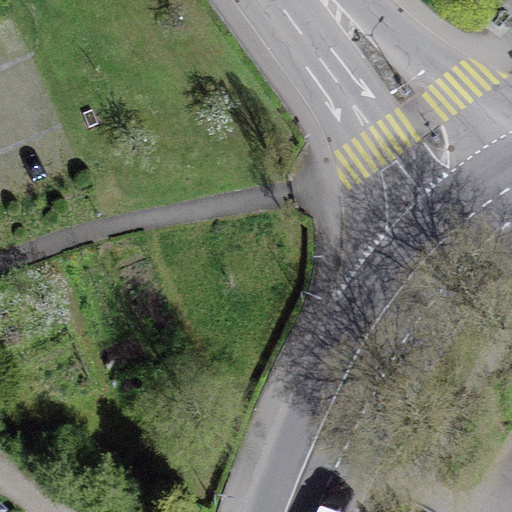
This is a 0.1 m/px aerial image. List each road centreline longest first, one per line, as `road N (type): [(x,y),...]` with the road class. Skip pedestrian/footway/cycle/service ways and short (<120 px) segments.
road 1 (primary): [(488,219),(448,255),(381,341),(304,511)]
road 2 (residential): [(325,0),(423,116),(488,219)]
